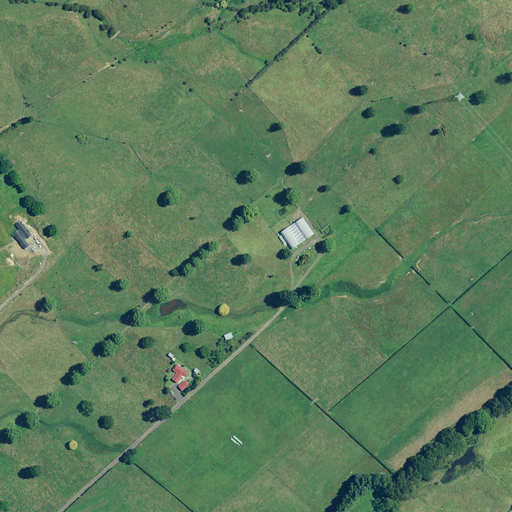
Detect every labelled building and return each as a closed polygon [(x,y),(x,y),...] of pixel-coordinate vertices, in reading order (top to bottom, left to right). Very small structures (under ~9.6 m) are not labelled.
[(314,234),(303,217),(296,222),(307,239),(314,234)] [(299,244),(306,240),(295,223),(288,227),(280,233),(289,246),(291,249),(299,244)] [(180,287),(175,281),(167,288),(173,294),(174,293),(180,287)] [(180,366),(177,364),(173,370),(176,373),(172,380),(177,383),(181,377),(183,378),(188,372),(180,366)] [(189,385),(185,380),(178,386),(182,391),(189,385)]
